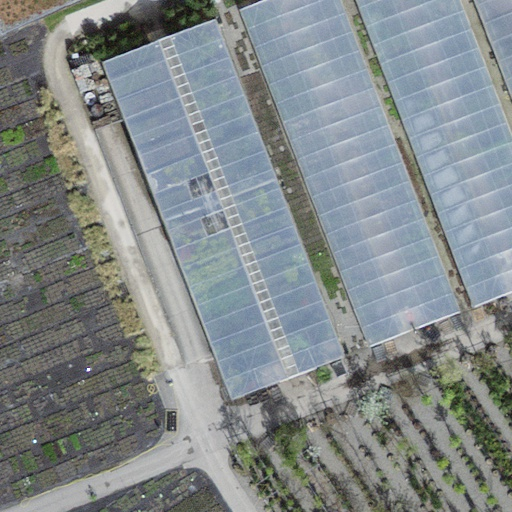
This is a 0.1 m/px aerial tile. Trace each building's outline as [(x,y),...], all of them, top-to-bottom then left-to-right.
[(8,0),(0,0),(0,22),(16,15),(8,0)] [(337,0),(280,0),(240,15),(368,349),(458,315),(337,0)] [(511,136),(459,0),(355,0),(474,307),(511,292),(511,136)] [(511,0),(476,0),(511,93),(511,0)] [(214,26),(105,68),(232,400),(342,359),(214,26)]
